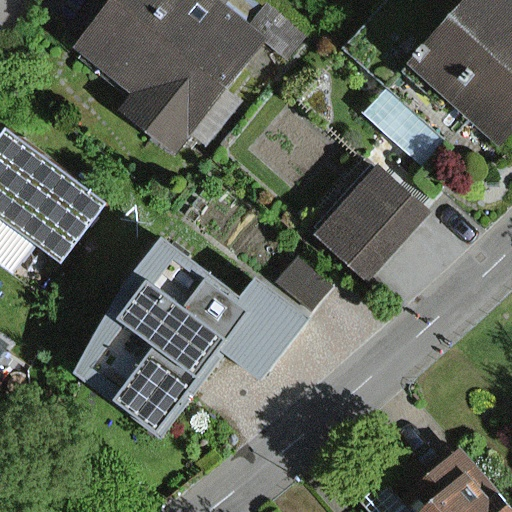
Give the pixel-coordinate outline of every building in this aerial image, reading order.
[(256,39),(207,0),(114,0),(72,52),(175,137),(216,88),(256,39)] [(455,99),(511,32),(511,0),(464,0),(411,62),(455,99)] [(511,32),(455,99),(506,142),(511,135),(511,32)] [(99,205),(0,135),(0,205),(66,251),(99,205)] [(432,208),(382,164),(327,227),(377,271),(432,208)] [(161,250),(80,356),(116,384),(163,420),(212,356),(254,388),(304,323),(253,284),(235,307),(161,250)]
